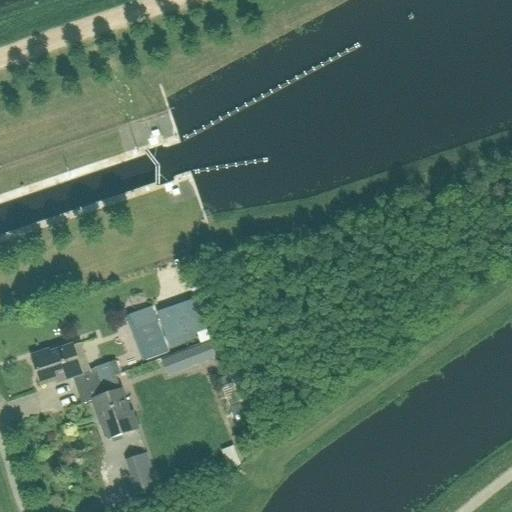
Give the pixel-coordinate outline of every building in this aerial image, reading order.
[(180,265),(186,288),(194,285),(187,263),(180,265)] [(191,316),(201,344),(215,340),(206,312),(191,316)] [(77,392),(101,384),(96,370),(82,375),(72,348),(49,356),(48,353),(32,359),(41,386),(56,381),(57,384),(72,379),(77,392)] [(101,384),(77,392),(82,406),(93,402),(102,426),(104,425),(110,440),(137,431),(132,414),(129,415),(121,392),(120,392),(115,379),(111,381),(101,384)] [(235,439),(224,443),(231,461),(242,457),(235,439)]
